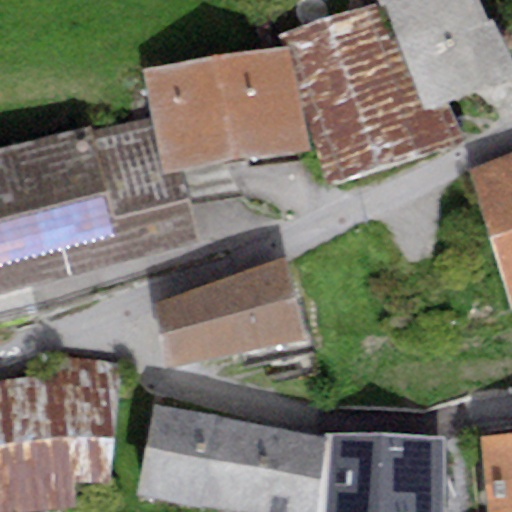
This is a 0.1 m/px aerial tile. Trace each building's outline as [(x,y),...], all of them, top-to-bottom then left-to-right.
[(379,0),(381,4),(422,112),(447,105),(511,81),(511,57),(492,18),(488,21),(477,0),(379,0)] [(277,36),(328,186),(462,140),(447,105),(422,112),(381,4),(277,36)] [(162,174),(180,170),(308,150),(281,49),(141,68),(150,115),(162,174)] [(89,125),(0,147),(0,293),(200,241),(180,170),(162,174),(150,115),(92,132),(89,125)] [(511,310),(511,154),(468,171),(511,311),(511,310)] [(296,306),(284,259),(153,304),(166,367),(239,353),(242,365),(314,353),(303,304),(296,306)] [(0,380),(0,511),(36,511),(76,508),(73,482),(108,483),(121,364),(43,354),(39,376),(0,380)] [(136,495),(199,506),(216,415),(153,404),(136,495)] [(319,511),(324,437),(216,415),(199,506),(235,511),(319,511)] [(511,511),(511,432),(482,436),(489,511),(511,511)] [(443,511),(443,436),(324,437),(319,511),(443,511)]
